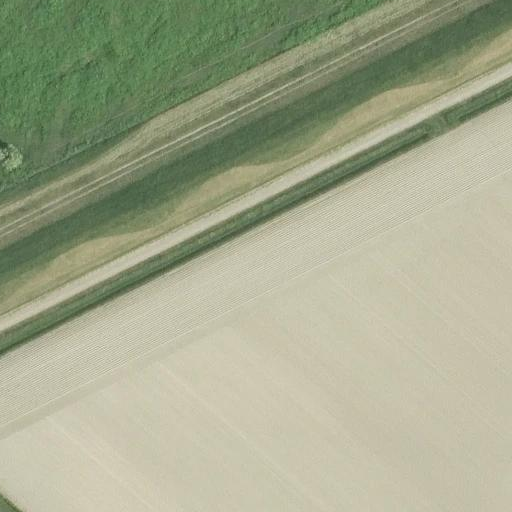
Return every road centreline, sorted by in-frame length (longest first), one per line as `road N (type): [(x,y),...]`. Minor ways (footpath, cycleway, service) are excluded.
road 1 (track): [(0,325),(511,67)]
road 2 (track): [(0,231),(457,0)]
